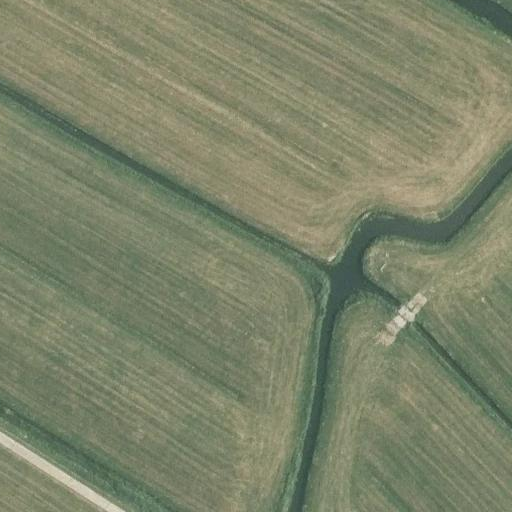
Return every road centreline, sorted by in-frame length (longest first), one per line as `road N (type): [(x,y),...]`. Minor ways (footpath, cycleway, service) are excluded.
road 1 (track): [(340,511),(388,331),(511,212)]
road 2 (track): [(511,75),(368,0)]
road 3 (track): [(120,511),(0,435)]
